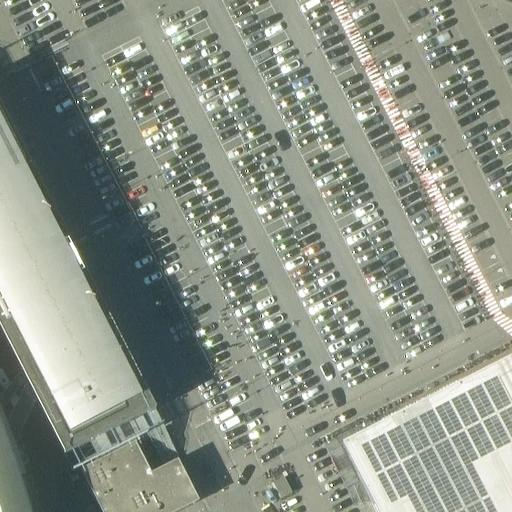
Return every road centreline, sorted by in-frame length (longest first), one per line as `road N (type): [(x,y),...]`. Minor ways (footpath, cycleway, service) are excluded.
road 1 (unclassified): [(0,37),(231,511)]
road 2 (unknown): [(57,511),(0,400)]
